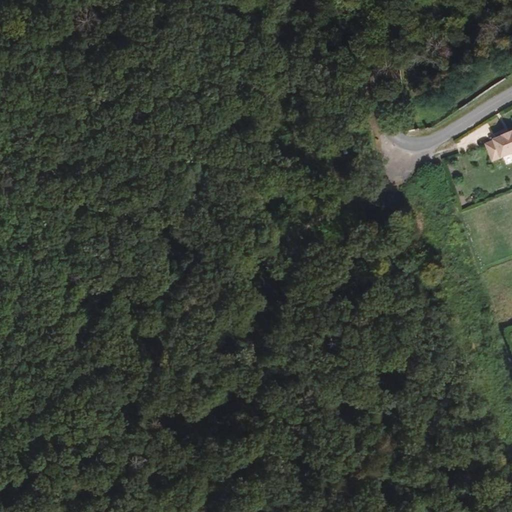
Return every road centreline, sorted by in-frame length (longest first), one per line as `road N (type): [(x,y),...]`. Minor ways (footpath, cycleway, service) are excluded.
road 1 (track): [(0,416),(379,160),(392,141)]
road 2 (unclassified): [(365,0),(381,127),(392,141),(423,141),(511,92)]
